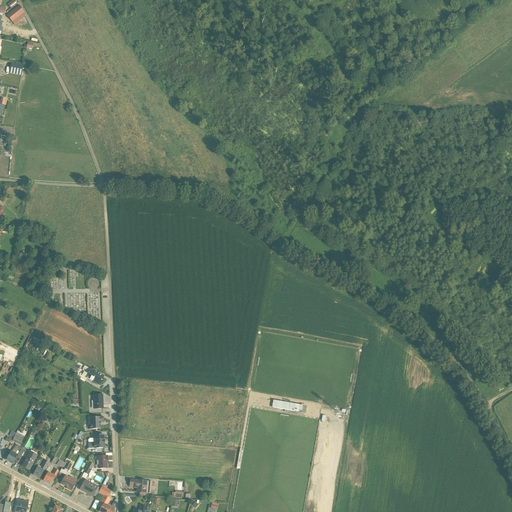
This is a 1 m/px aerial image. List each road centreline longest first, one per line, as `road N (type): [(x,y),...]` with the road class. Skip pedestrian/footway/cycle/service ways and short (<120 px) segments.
road 1 (unclassified): [(285,241),(422,329),(487,404),(511,453)]
road 2 (residential): [(119,511),(108,274)]
road 3 (track): [(103,187),(19,0)]
road 4 (unclassified): [(285,241),(202,194),(103,187)]
